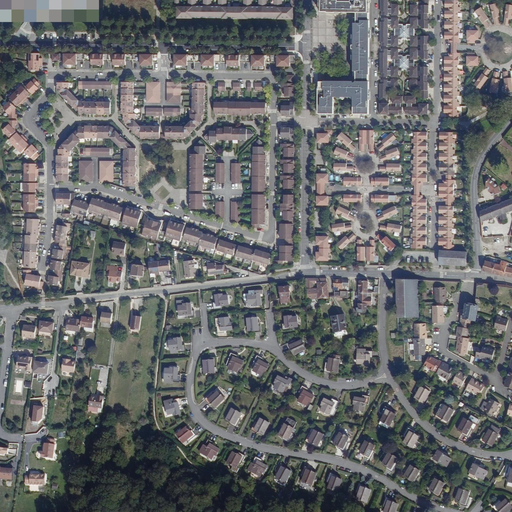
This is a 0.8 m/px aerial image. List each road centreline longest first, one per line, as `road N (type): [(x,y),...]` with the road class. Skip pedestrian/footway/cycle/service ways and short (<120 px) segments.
road 1 (residential): [(449,511),(374,474),(203,422),(191,376),(206,345)]
road 2 (residential): [(163,74),(50,74),(50,93),(25,119),(49,146),(50,187)]
road 3 (residential): [(63,303),(305,273)]
road 4 (residential): [(477,276),(442,332),(441,350),(496,377),(511,323)]
road 5 (residential): [(50,187),(96,187),(226,226)]
road 6 (residential): [(511,118),(477,164),(477,276)]
road 7 (residential): [(0,43),(163,46)]
road 8 (residential): [(511,456),(473,452),(445,438),(411,413),(385,373)]
road 9 (residential): [(270,121),(270,74),(163,74)]
road 10 (residential): [(163,46),(305,49)]
road 11 (residential): [(273,348),(324,380),(348,385),(385,373)]
